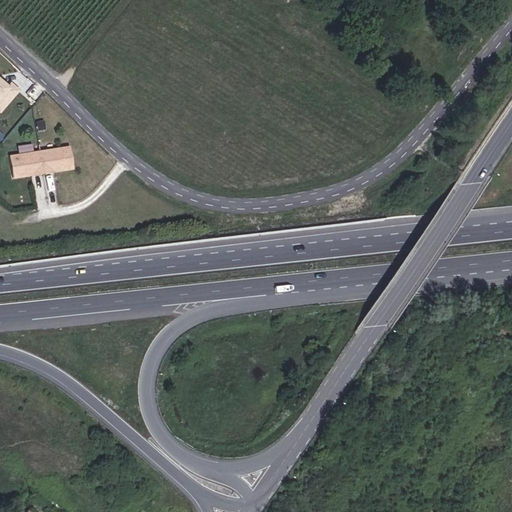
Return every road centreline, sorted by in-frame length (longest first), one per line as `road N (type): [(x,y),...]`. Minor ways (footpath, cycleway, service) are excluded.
road 1 (residential): [(511,25),(405,148),(378,168),(350,186),(271,202),(202,198),(132,160),(0,30)]
road 2 (trunk): [(506,229),(0,281)]
road 3 (trunk): [(215,470),(169,449),(147,415),(143,381),(153,349),(178,323),(210,309),(330,280)]
road 4 (trunk): [(0,313),(330,280)]
road 5 (tertiary): [(465,184),(291,448)]
road 6 (trunk): [(0,349),(64,378),(202,494)]
road 7 (trunk): [(330,280),(511,261)]
